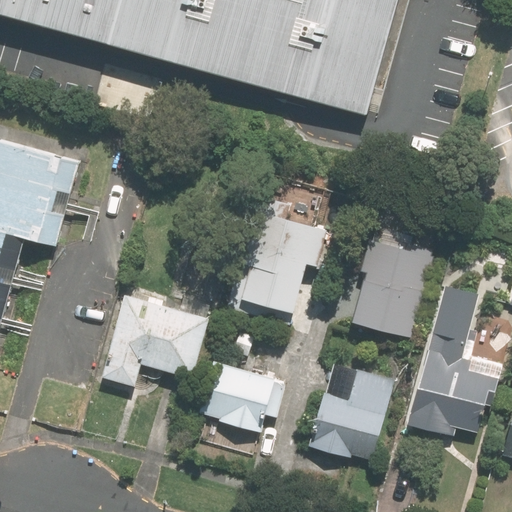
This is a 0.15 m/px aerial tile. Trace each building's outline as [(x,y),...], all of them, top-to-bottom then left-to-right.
[(0,0),(68,19),(360,102),(389,0),(0,0)] [(60,245),(84,157),(3,135),(0,145),(0,345),(29,236),(60,245)] [(250,209),(241,243),(249,245),(235,295),(297,312),(311,261),(319,263),(328,230),(250,209)] [(439,250),(380,233),(354,320),(413,338),(439,250)] [(461,427),(481,432),(492,389),(499,391),(506,361),(474,353),(480,330),(473,328),(482,292),(449,283),(413,423),(459,434),(461,427)] [(107,375),(139,384),(145,364),(196,379),(214,317),(131,293),(107,375)] [(279,416),(290,379),(218,357),(202,412),(265,431),(271,413),(279,416)] [(354,454),(377,460),(394,396),(386,394),(391,374),(354,364),(346,394),(328,389),(312,447),(353,458),(354,454)]
